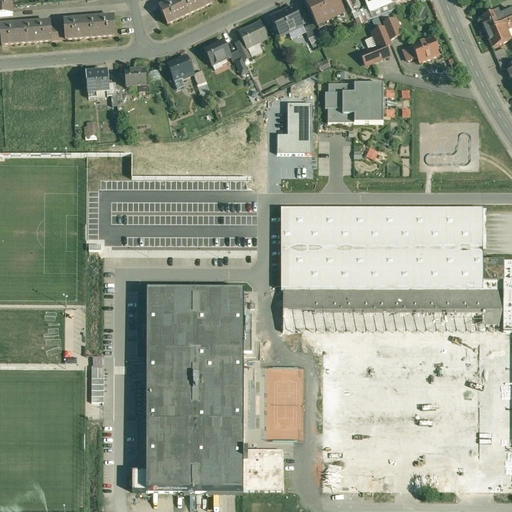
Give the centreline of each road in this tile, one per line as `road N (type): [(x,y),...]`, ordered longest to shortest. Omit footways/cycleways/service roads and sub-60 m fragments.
road 1 (secondary): [(444,0),(511,135)]
road 2 (residential): [(148,52),(0,64)]
road 3 (residential): [(267,0),(148,52)]
